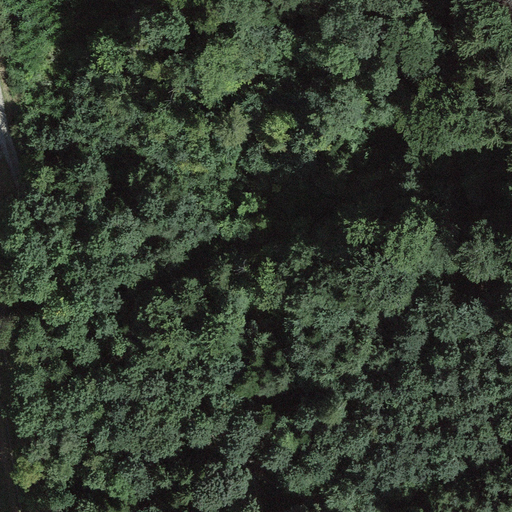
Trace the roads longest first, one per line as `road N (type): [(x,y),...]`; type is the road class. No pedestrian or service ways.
road 1 (track): [(0,111),(60,271),(104,341),(177,414),(256,467),(346,511)]
road 2 (track): [(25,511),(0,346)]
